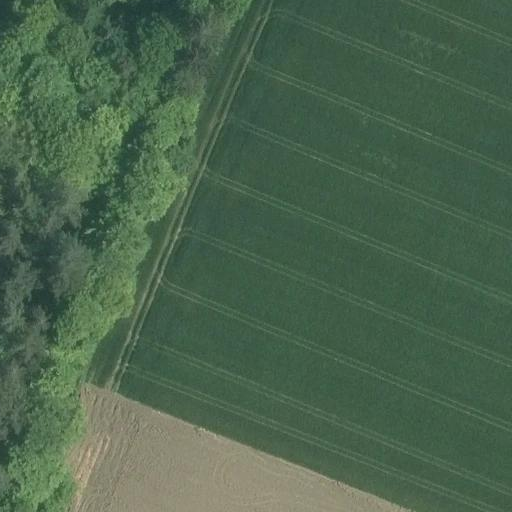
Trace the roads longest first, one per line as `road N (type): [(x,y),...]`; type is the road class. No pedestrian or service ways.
road 1 (track): [(29,511),(231,0)]
road 2 (track): [(186,106),(0,30)]
